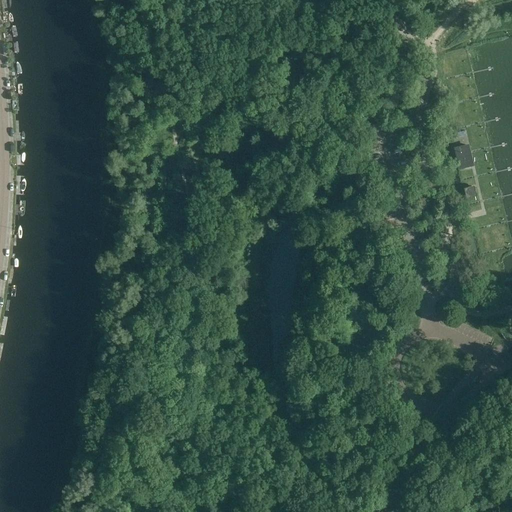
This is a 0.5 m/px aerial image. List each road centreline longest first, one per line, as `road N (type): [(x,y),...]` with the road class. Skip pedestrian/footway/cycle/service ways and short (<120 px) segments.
road 1 (unknown): [(250,511),(162,287),(173,137),(205,59),(200,0)]
road 2 (tertiary): [(511,342),(438,414),(414,461)]
road 3 (tertiary): [(0,238),(0,88)]
road 4 (tertiary): [(414,461),(473,392),(511,363)]
